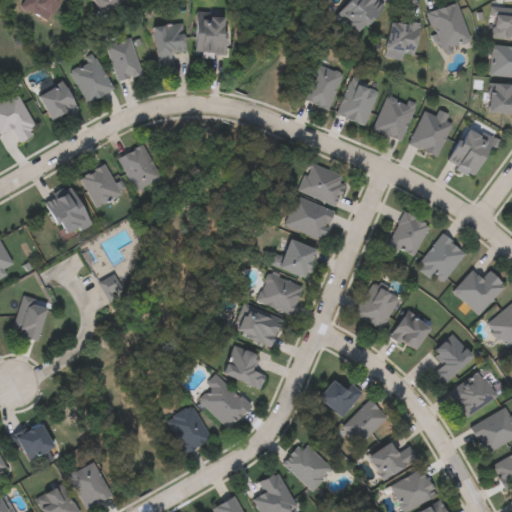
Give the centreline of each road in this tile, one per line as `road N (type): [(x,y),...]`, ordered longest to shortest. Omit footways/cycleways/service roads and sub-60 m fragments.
road 1 (residential): [(0,190),(156,108),(223,106),(258,114),(425,190),(511,253)]
road 2 (residential): [(148,511),(235,460),(276,419),(385,171)]
road 3 (residential): [(315,335),(399,391),(477,511)]
